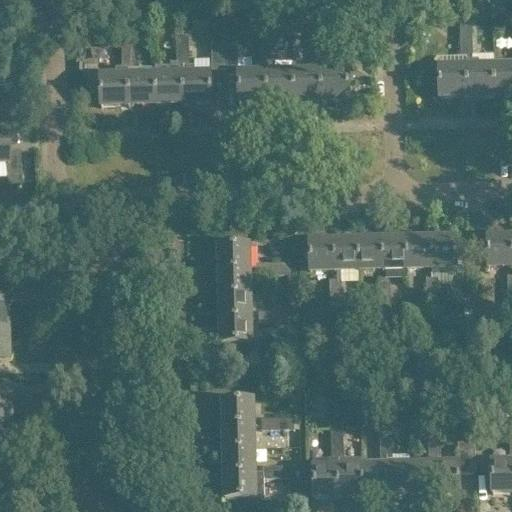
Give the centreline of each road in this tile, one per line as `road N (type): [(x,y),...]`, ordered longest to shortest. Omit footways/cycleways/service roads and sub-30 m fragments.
road 1 (residential): [(81,494),(107,205)]
road 2 (residential): [(107,205),(396,195)]
road 3 (residential): [(396,195),(388,0)]
